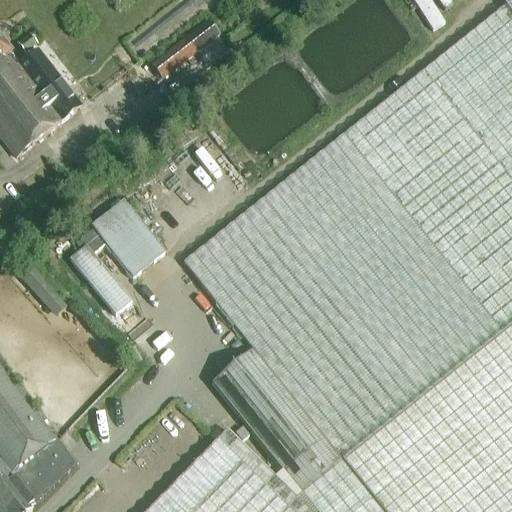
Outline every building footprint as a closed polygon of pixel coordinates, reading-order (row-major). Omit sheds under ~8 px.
[(415,0),(432,33),(445,26),(431,0),(415,0)] [(511,511),(511,4),(505,10),(184,267),(254,354),(213,387),(240,422),(301,497),(297,501),(229,434),(155,511),(511,511)] [(208,23),(154,67),(165,81),(220,38),(208,23)] [(30,36),(17,46),(25,57),(38,47),(30,36)] [(0,139),(16,161),(82,110),(38,52),(20,66),(13,57),(0,40),(0,139)] [(165,255),(123,203),(90,230),(132,282),(165,255)] [(70,263),(115,318),(132,304),(87,249),(70,263)] [(55,318),(68,307),(30,264),(18,275),(55,318)] [(0,511),(32,511),(80,476),(0,370),(0,511)] [(148,457),(157,466),(197,427),(188,418),(177,429),(166,417),(131,451),(142,463),(148,457)] [(243,444),(250,439),(243,430),(236,436),(243,444)]
